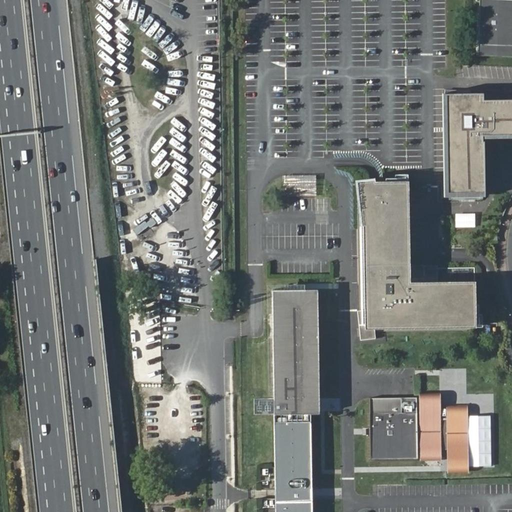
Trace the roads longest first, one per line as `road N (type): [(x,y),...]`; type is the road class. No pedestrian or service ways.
road 1 (motorway): [(4,0),(57,511)]
road 2 (motorway): [(102,511),(50,0)]
road 3 (unclassified): [(218,511),(216,362),(187,339)]
road 4 (unknown): [(203,350),(259,326),(255,252)]
